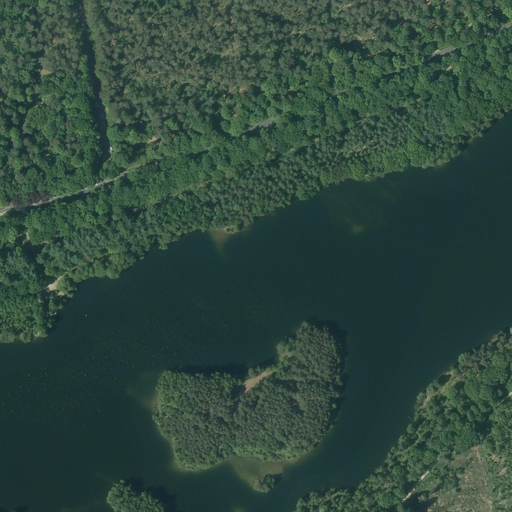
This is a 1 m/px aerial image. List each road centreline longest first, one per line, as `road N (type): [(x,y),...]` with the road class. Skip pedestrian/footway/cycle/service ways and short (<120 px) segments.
road 1 (secondary): [(0,216),(158,165),(511,24)]
road 2 (track): [(0,252),(142,209),(511,61)]
road 3 (track): [(393,511),(462,430),(511,395)]
road 4 (track): [(75,0),(102,140)]
